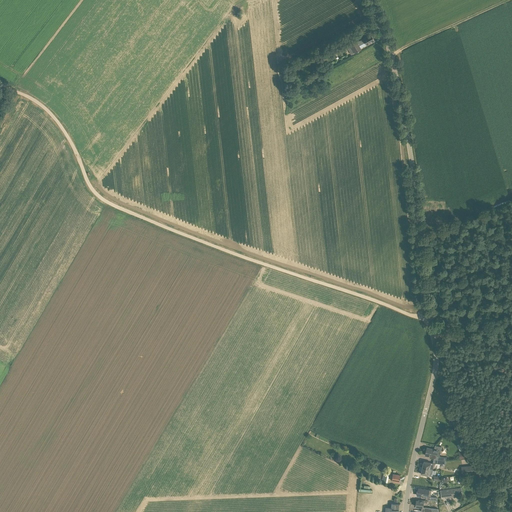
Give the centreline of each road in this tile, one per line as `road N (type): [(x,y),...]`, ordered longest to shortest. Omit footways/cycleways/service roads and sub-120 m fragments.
road 1 (unclassified): [(406,511),(436,362),(400,96),(371,0)]
road 2 (track): [(429,321),(105,200),(46,105),(0,81)]
road 3 (track): [(510,0),(390,51)]
